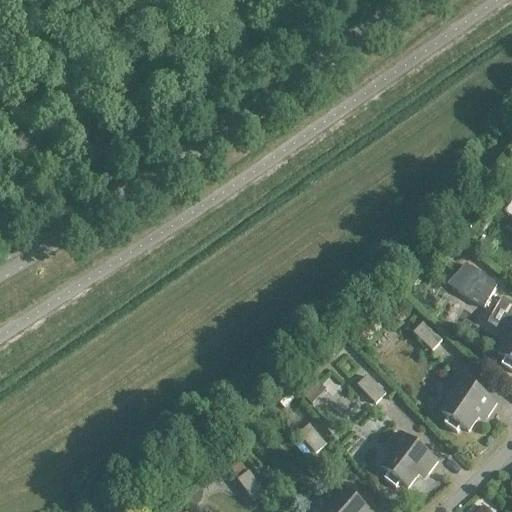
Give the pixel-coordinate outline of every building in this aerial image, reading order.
[(511,319),(503,333),(510,337),(498,357),(505,361),(502,367),(511,373),(511,319)] [(432,353),(442,343),(423,326),(414,335),(432,353)] [(376,406),(385,397),(368,378),(358,388),(376,406)] [(461,429),(468,433),(477,420),(484,424),(497,405),(458,379),(448,392),(455,396),(442,415),(449,420),(445,426),(457,435),(461,429)] [(309,428),(299,437),(316,456),(326,447),(309,428)] [(396,491),(401,485),(407,490),(417,477),(423,482),(438,464),(400,435),(390,448),(396,452),(382,470),(389,476),(384,482),(396,491)] [(249,474),(238,482),(253,503),(264,495),(249,474)] [(367,511),(340,487),(329,499),(334,504),(327,511),(367,511)]
